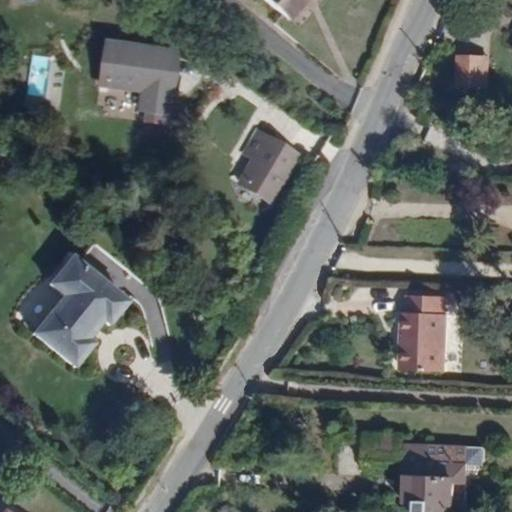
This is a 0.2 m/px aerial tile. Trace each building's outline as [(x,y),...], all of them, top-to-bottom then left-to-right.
[(266,0),(293,22),(311,0),(266,0)] [(175,46),(106,38),(100,82),(138,87),(136,104),(168,108),(175,46)] [(460,64),(458,93),(488,95),(489,65),(460,64)] [(252,157),(238,180),(272,200),(299,155),(252,127),(239,150),(252,157)] [(65,284),(32,330),(79,363),(96,339),(87,332),(102,311),(111,317),(127,293),(67,251),(51,274),(65,284)] [(405,339),(404,369),(445,371),(448,297),(408,296),(407,312),(401,312),(401,339),(405,339)] [(465,445),(377,442),(376,465),(397,466),(396,494),(405,494),(404,503),(415,503),(414,511),(444,511),(445,507),(463,508),(465,445)]
